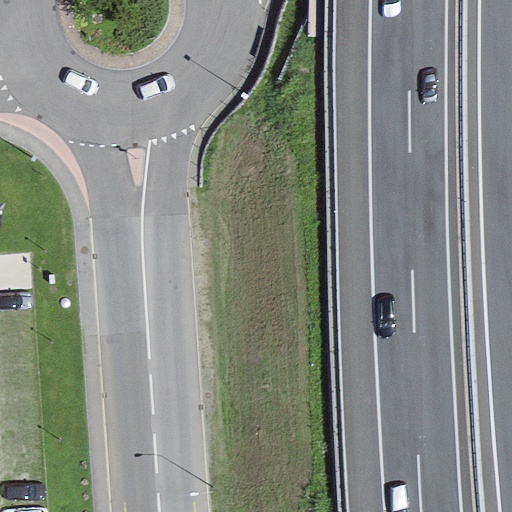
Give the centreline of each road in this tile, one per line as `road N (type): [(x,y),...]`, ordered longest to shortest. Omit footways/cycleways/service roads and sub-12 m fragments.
road 1 (motorway): [(384,0),(380,111),(395,511)]
road 2 (secondary): [(157,511),(134,124)]
road 3 (secondary): [(15,36),(44,94),(71,113),(134,124)]
road 4 (secondary): [(134,124),(164,116),(209,76),(225,17)]
